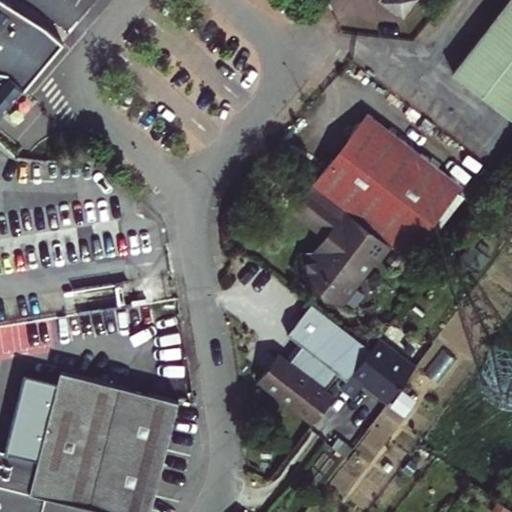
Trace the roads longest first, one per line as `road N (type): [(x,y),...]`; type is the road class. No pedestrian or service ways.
road 1 (residential): [(191,185),(224,434),(220,481),(206,511)]
road 2 (residential): [(191,185),(297,60),(219,0)]
road 3 (residential): [(129,0),(71,82),(166,173),(191,185)]
